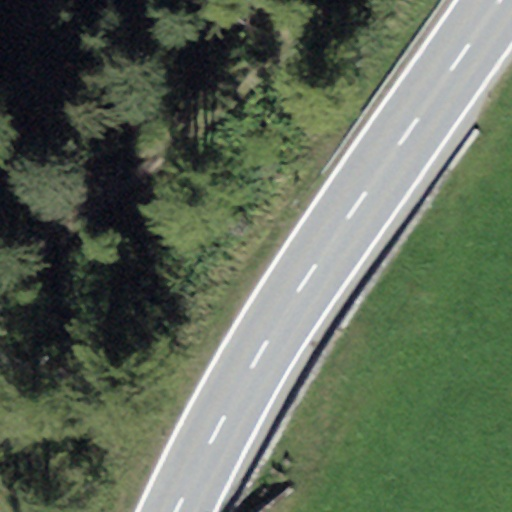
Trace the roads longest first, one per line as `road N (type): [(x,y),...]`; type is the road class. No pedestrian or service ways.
road 1 (primary): [(178,511),(277,323),(499,0)]
road 2 (track): [(323,0),(113,160),(0,264)]
